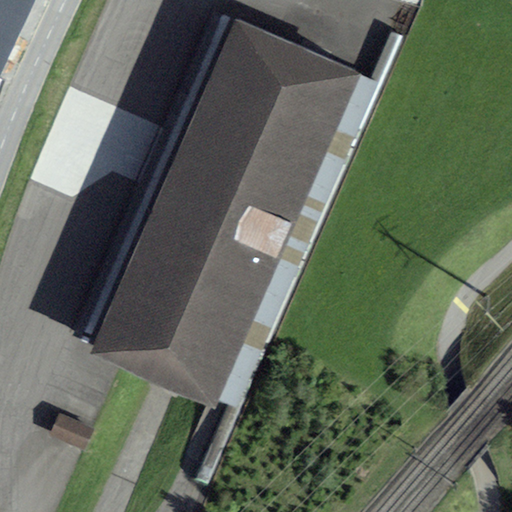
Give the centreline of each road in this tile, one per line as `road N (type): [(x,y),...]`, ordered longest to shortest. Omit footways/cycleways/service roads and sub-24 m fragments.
road 1 (residential): [(511,250),(462,304),(448,342),(490,511)]
road 2 (tertiary): [(0,150),(66,0)]
